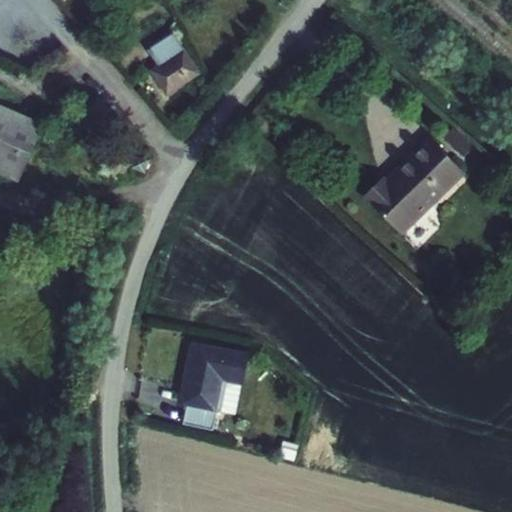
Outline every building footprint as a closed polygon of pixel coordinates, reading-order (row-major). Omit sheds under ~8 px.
[(201,73),(174,33),(148,51),(158,66),(151,71),(167,96),(201,73)] [(119,116),(99,97),(78,120),(98,139),(119,116)] [(0,169),(20,178),(43,123),(0,104),(0,169)] [(401,234),(465,173),(431,138),(396,171),(398,174),(389,183),(383,177),(364,195),(401,234)] [(150,160),(135,155),(130,167),(145,173),(150,160)] [(192,345),(181,404),(187,405),(183,424),(213,430),(217,411),(236,414),(242,383),(244,383),(250,356),(192,345)]
